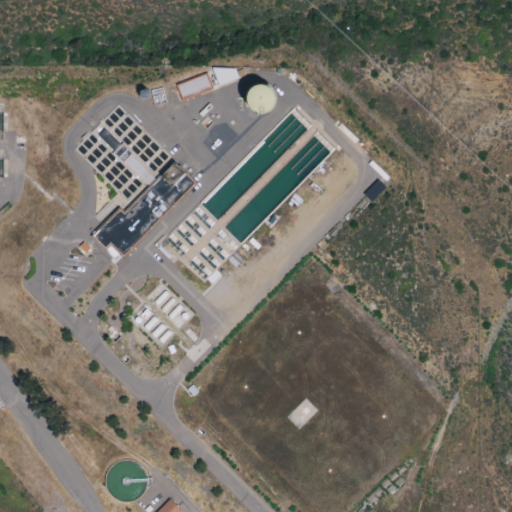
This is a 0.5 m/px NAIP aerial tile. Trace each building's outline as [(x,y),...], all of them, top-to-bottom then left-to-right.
[(236,79),(230,64),(212,71),(217,85),(236,79)] [(175,85),(181,100),(212,89),(206,74),(175,85)] [(275,103),(264,81),(242,93),(253,115),(275,103)] [(195,182),(173,161),(154,180),(138,164),(132,170),(149,186),(124,212),(119,208),(92,236),(104,247),(108,243),(122,257),(195,182)] [(385,187),(377,179),(363,194),(371,202),(385,187)] [(180,511),(182,511),(168,498),(155,511),(180,511)]
